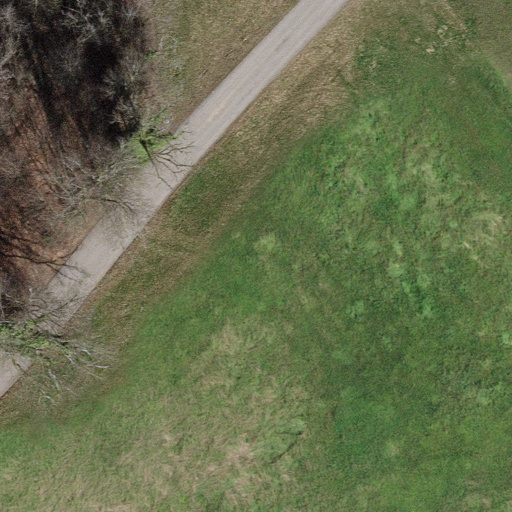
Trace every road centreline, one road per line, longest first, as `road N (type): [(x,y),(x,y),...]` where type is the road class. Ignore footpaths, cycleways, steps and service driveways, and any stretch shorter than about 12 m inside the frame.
road 1 (unclassified): [(0,356),(317,0)]
road 2 (track): [(89,0),(80,266)]
